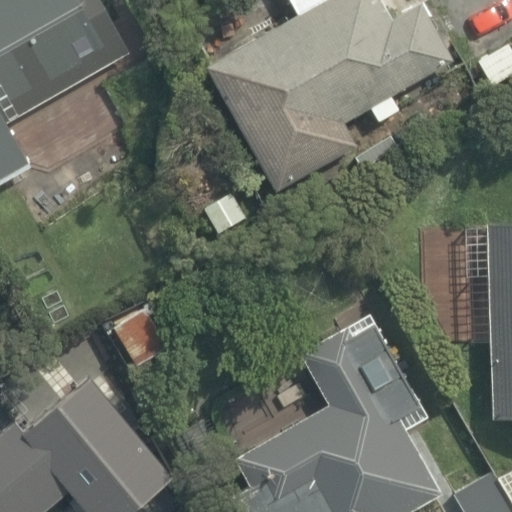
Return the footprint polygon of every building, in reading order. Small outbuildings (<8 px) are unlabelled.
[(91,0),(0,0),(0,187),(32,170),(5,121),(47,98),(59,119),(111,91),(94,58),(116,46),(91,0)] [(399,20),(387,0),(287,0),(300,23),(206,77),(276,201),(357,155),(346,135),(462,69),(425,5),(399,20)] [(511,224),(473,226),(474,279),(488,279),(492,422),(511,421),(511,224)] [(161,288),(111,324),(145,371),(194,335),(161,288)] [(242,511),(421,511),(447,498),(412,433),(450,412),(392,306),(298,357),(329,414),(221,472),(242,511)] [(93,360),(0,435),(0,511),(52,511),(79,491),(96,511),(143,511),(187,477),(93,360)] [(511,464),(498,472),(511,500),(511,464)]
